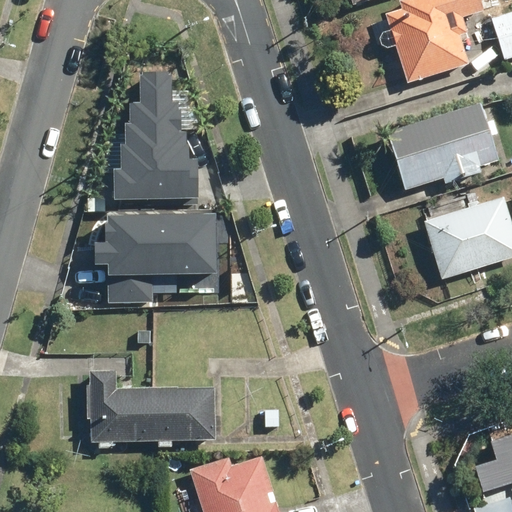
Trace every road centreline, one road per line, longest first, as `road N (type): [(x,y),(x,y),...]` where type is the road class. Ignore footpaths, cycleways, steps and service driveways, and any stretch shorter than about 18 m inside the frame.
road 1 (residential): [(245,27),(363,388)]
road 2 (residential): [(0,249),(70,0)]
road 3 (residential): [(511,345),(363,388)]
road 4 (residential): [(363,388),(403,511)]
